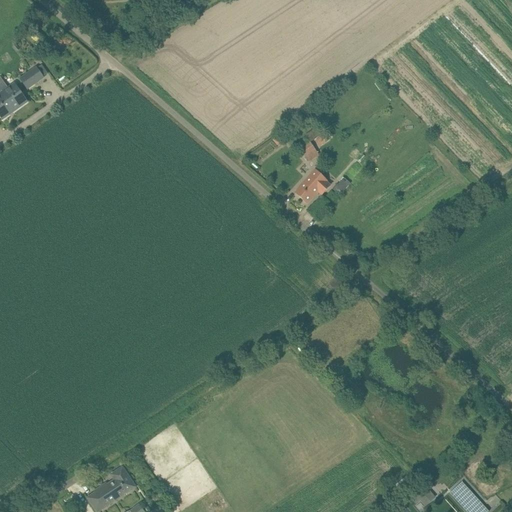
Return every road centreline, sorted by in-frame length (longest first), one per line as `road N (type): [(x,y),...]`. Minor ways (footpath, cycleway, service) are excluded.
road 1 (unclassified): [(511,409),(113,62)]
road 2 (unclassified): [(0,142),(113,62)]
